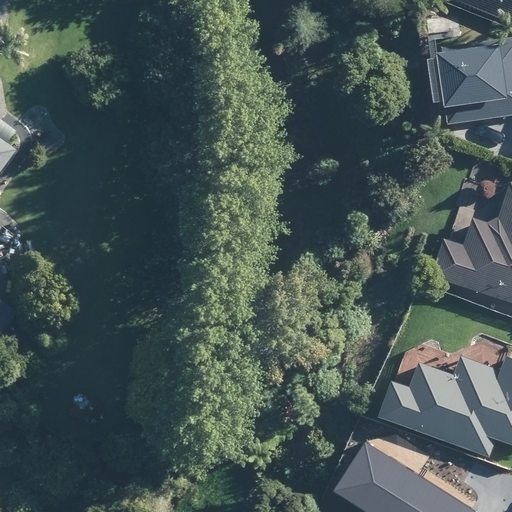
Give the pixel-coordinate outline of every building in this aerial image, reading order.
[(511,0),(458,0),(511,21),(511,0)] [(511,112),(511,35),(434,48),(445,122),(511,112)] [(13,135),(0,126),(0,169),(15,149),(7,143),(13,135)] [(511,191),(503,217),(491,223),(478,219),(469,246),(449,239),(437,276),(511,302),(511,191)] [(0,334),(17,312),(11,308),(0,299),(0,334)] [(511,352),(510,352),(504,367),(464,352),(457,371),(422,358),(413,382),(397,377),(395,376),(382,411),(492,453),(499,433),(511,438),(511,352)]
